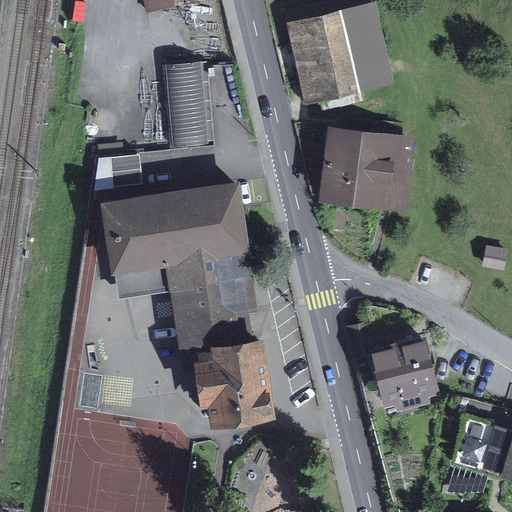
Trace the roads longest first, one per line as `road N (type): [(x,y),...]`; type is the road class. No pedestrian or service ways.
road 1 (primary): [(247,0),(316,283)]
road 2 (primary): [(316,283),(372,511)]
road 3 (unclassified): [(511,355),(390,290),(347,279),(316,283)]
